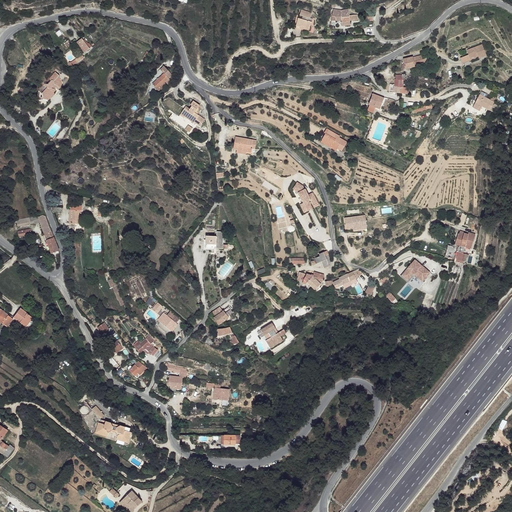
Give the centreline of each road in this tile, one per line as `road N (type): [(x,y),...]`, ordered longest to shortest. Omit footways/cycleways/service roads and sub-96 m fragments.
road 1 (unclassified): [(325,504),(380,408),(367,385),(335,390),(314,423),(272,459),(194,460),(171,439),(160,405),(115,383),(55,272)]
road 2 (tertiary): [(479,0),(358,70),(236,93),(200,81)]
road 3 (residential): [(200,81),(216,108),(266,130),(317,177),(344,259),(373,270),(382,264)]
road 4 (motorway): [(511,320),(359,511)]
road 5 (tertiary): [(200,81),(173,31),(139,17),(86,8),(31,19),(4,34)]
road 6 (unknown): [(183,452),(147,480),(131,478),(33,404),(0,406)]
road 7 (motorway): [(384,511),(511,350)]
road 8 (tertiary): [(0,106),(33,150),(61,246),(55,272)]
road 9 (unclassified): [(511,397),(424,511)]
